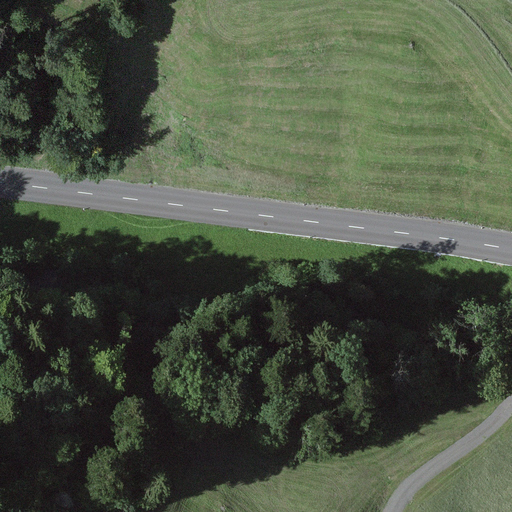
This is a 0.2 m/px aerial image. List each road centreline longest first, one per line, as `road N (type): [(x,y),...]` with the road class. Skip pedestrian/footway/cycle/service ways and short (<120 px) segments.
road 1 (tertiary): [(0,180),(511,249)]
road 2 (unclassified): [(393,511),(412,486),(511,404)]
